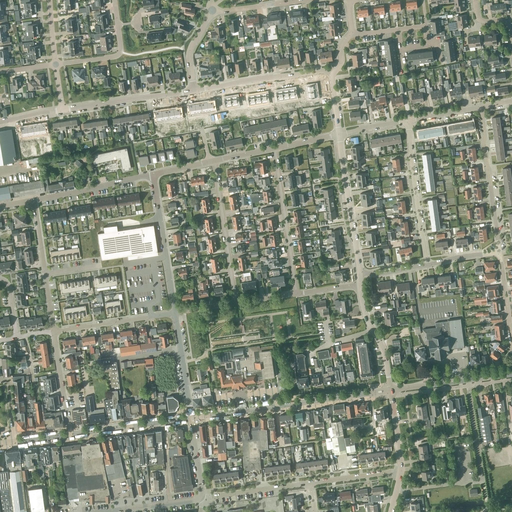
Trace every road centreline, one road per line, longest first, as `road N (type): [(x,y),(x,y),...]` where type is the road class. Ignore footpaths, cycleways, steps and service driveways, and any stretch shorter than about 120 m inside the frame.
road 1 (primary): [(190,417),(390,390)]
road 2 (residential): [(468,379),(481,481),(396,488)]
road 3 (residential): [(295,293),(273,148)]
road 4 (residential): [(499,251),(480,106)]
road 5 (residential): [(426,265),(408,123)]
road 6 (residential): [(235,302),(213,161)]
road 7 (residential): [(360,274),(339,134)]
road 8 (residential): [(193,91),(332,75)]
road 9 (residential): [(175,312),(152,174)]
road 10 (residential): [(63,110),(193,91)]
road 11 (residential): [(53,332),(175,312)]
road 12 (residential): [(33,200),(152,174)]
road 13 (primary): [(70,433),(190,417)]
